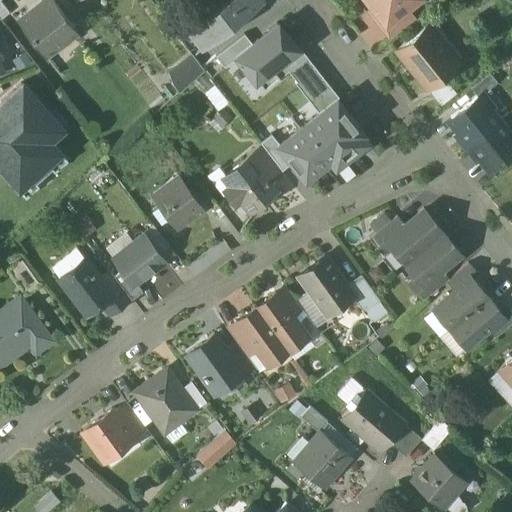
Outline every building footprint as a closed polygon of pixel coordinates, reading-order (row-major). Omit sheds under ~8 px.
[(52,0),(43,0),(18,20),(45,55),(76,31),(52,0)] [(226,0),(191,27),(206,46),(262,2),(260,0),(226,0)] [(367,0),(385,22),(413,0),(367,0)] [(299,47),(279,21),(251,42),(234,55),(254,81),(256,79),(299,47)] [(458,64),(426,24),(397,48),(428,88),(458,64)] [(234,55),(251,42),(244,33),(215,55),(222,64),(234,55)] [(306,57),(299,47),(256,79),(264,89),(289,70),(306,57)] [(192,54),(173,68),(168,70),(173,83),(179,91),(204,69),(192,54)] [(320,111),(337,98),(306,57),(289,70),(320,111)] [(22,82),(0,101),(0,168),(26,197),(67,159),(50,140),(64,128),(22,82)] [(208,91),(218,107),(226,102),(217,86),(208,91)] [(479,96),(450,119),(470,143),(498,120),(479,96)] [(369,139),(337,98),(320,111),(278,144),(292,162),(305,178),(329,159),(334,166),(369,139)] [(511,149),(511,137),(498,120),(470,143),(489,168),(511,149)] [(260,142),(262,143),(277,163),(282,169),(292,162),(278,144),(270,134),(260,142)] [(262,143),(248,154),(264,174),(277,163),(262,143)] [(247,156),(228,171),(235,180),(229,186),(227,189),(227,193),(229,196),(231,198),(235,200),(238,199),(241,198),(250,210),(263,200),(262,198),(275,189),(264,174),(248,154),(246,155),(247,156)] [(346,182),(355,175),(346,164),(337,170),(346,182)] [(178,175),(152,193),(175,226),(184,220),(186,220),(192,217),(192,214),(201,207),(178,175)] [(460,253),(423,208),(404,224),(386,239),(391,246),(417,277),(422,284),(441,268),(460,253)] [(397,214),(369,237),(382,253),(391,246),(386,239),(404,224),(397,214)] [(143,234),(114,256),(123,267),(134,281),(134,280),(162,259),(143,234)] [(353,295),(324,255),(297,274),(326,314),(353,295)] [(84,256),(59,276),(86,310),(98,301),(99,300),(110,291),(99,277),(100,277),(84,256)] [(39,281),(21,257),(9,267),(26,291),(39,281)] [(449,278),(446,280),(454,288),(468,275),(470,277),(476,272),(468,262),(449,278)] [(123,267),(113,275),(131,298),(142,290),(134,280),(134,281),(123,267)] [(441,268),(422,284),(417,277),(408,284),(421,300),(446,280),(449,278),(441,268)] [(113,275),(109,270),(100,277),(99,277),(110,291),(99,300),(98,301),(109,315),(131,298),(113,275)] [(454,288),(432,306),(450,327),(486,296),(470,277),(468,275),(454,288)] [(362,276),(351,284),(366,305),(377,297),(362,276)] [(300,305),(285,284),(274,293),(289,313),(300,305)] [(274,293),(273,292),(256,305),(287,349),(305,336),(289,313),(274,293)] [(19,293),(0,307),(0,364),(29,342),(35,350),(52,338),(19,293)] [(486,296),(450,327),(466,345),(487,327),(502,314),(500,313),(486,296)] [(287,349),(256,305),(236,319),(237,321),(252,341),(268,363),(287,349)] [(502,314),(487,327),(495,337),(511,322),(511,313),(507,307),(500,313),(502,314)] [(252,341),(237,321),(227,328),(236,340),(242,348),(252,341)] [(225,348),(214,332),(186,352),(214,391),(240,372),(242,371),(225,348)] [(236,340),(225,348),(242,371),(240,372),(245,379),(258,369),(242,348),(236,340)] [(511,354),(508,353),(503,358),(504,364),(498,369),(511,384),(511,354)] [(182,387),(167,367),(135,391),(164,431),(195,409),(191,404),(193,403),(182,387)] [(191,380),(182,387),(193,403),(191,404),(195,409),(206,401),(191,380)] [(403,421),(365,388),(341,416),(379,449),(387,440),(403,421)] [(145,427),(127,401),(114,410),(133,436),(145,427)] [(327,420),(309,404),(300,414),(319,429),(327,420)] [(112,407),(82,428),(104,457),(133,436),(114,410),(112,407)] [(421,437),(430,445),(448,425),(439,417),(421,437)] [(403,421),(387,440),(405,455),(421,437),(403,421)] [(196,453),(209,466),(237,440),(224,426),(196,453)] [(319,430),(310,440),(311,442),(296,460),(323,484),(349,454),(319,430)] [(433,454),(422,467),(416,468),(416,473),(413,478),(442,503),(463,480),(433,454)] [(297,511),(287,502),(277,511),(297,511)]
